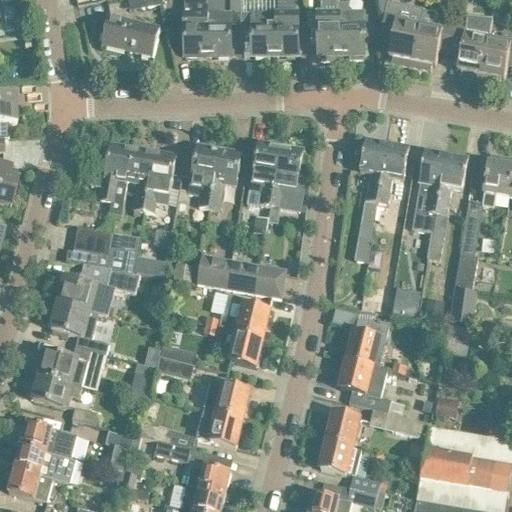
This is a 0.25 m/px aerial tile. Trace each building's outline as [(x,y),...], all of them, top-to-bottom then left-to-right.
[(0,25),(2,26),(3,34),(16,32),(11,0),(0,1),(0,25)] [(140,0),(143,10),(163,6),(161,0),(140,0)] [(226,16),(226,1),(208,1),(208,2),(208,59),(232,59),(232,27),(241,27),(241,47),(242,47),(242,15),(241,3),(239,0),(230,0),(231,16),(226,16)] [(295,15),(295,7),(294,0),(274,0),(275,16),(276,59),(299,58),(299,15),(295,15)] [(318,16),(308,16),(308,30),(318,30),(318,38),(318,58),(320,58),(320,64),(333,64),(333,58),(341,58),(341,14),(337,14),(337,5),(335,1),(322,1),(322,14),(318,14),(318,16)] [(208,2),(184,2),(185,60),(208,59),(208,2)] [(392,66),(411,70),(423,11),(387,4),(387,5),(379,3),(381,27),(383,27),(381,39),(392,41),(389,60),(393,60),(392,66)] [(350,58),(350,64),(364,64),(363,58),(365,58),(364,27),(365,27),(365,13),(353,13),(353,14),(348,14),(348,4),(337,5),(337,14),(341,14),(341,58),(350,58)] [(440,50),(450,52),(455,28),(434,24),(435,16),(423,14),(424,11),(423,11),(411,70),(431,74),(432,68),(436,69),(440,50)] [(252,59),(276,59),(275,16),(252,16),(252,15),(242,15),(242,47),(252,47),(252,59)] [(455,28),(450,52),(461,54),(460,59),(458,73),(462,74),(460,80),(480,84),(481,78),(488,42),(492,21),(468,19),(466,30),(455,28)] [(153,60),(158,41),(160,32),(109,20),(102,48),(153,60)] [(481,78),(480,84),(500,87),(501,81),(505,82),(508,64),(511,64),(511,39),(502,37),(501,45),(488,42),(481,78)] [(0,141),(2,141),(2,140),(2,127),(8,127),(16,126),(15,99),(0,99),(0,141)] [(371,178),(356,264),(366,266),(369,266),(373,229),(377,207),(388,148),(366,144),(360,176),(371,178)] [(251,195),(249,210),(259,211),(271,213),(271,210),(281,151),(260,147),(256,167),(254,179),(251,195)] [(388,148),(377,207),(388,208),(389,209),(393,182),(404,184),(406,171),(409,152),(388,148)] [(104,192),(102,204),(113,206),(111,217),(122,219),(133,153),(111,149),(109,161),(98,159),(92,189),(104,192)] [(198,150),(190,195),(190,199),(201,201),(200,211),(209,213),(220,154),(198,150)] [(281,151),(271,210),(281,212),(300,215),(305,184),(298,183),(303,154),(281,151)] [(128,184),(139,186),(134,214),(144,215),(154,156),(133,153),(122,219),(128,184)] [(241,158),(220,154),(209,213),(219,215),(224,187),(236,189),(241,158)] [(421,186),(413,233),(433,237),(436,217),(447,158),(425,154),(422,174),(420,186),(421,186)] [(144,215),(154,217),(156,207),(168,208),(176,160),(154,156),(144,215)] [(447,158),(436,217),(447,219),(452,192),(463,194),(465,182),(468,162),(447,158)] [(496,199),(510,201),(511,189),(511,162),(491,159),(484,197),(485,197),(483,210),(494,212),(496,199)] [(0,207),(10,210),(17,183),(6,180),(9,167),(0,164),(0,207)] [(465,230),(460,258),(475,259),(480,232),(465,230)] [(110,261),(114,237),(78,231),(74,255),(89,258),(110,261)] [(133,279),(134,278),(133,278),(137,255),(123,253),(125,239),(114,237),(110,261),(89,258),(87,269),(112,273),(111,275),(133,279)] [(429,262),(428,263),(440,265),(445,239),(433,237),(429,262)] [(460,258),(455,292),(473,295),(479,260),(475,259),(460,258)] [(138,274),(165,277),(166,262),(139,260),(138,274)] [(226,292),(231,265),(202,260),(197,287),(226,292)] [(245,296),(256,298),(261,270),(231,265),(226,292),(245,296)] [(177,267),(174,283),(192,287),(195,271),(177,267)] [(85,268),(81,282),(107,289),(135,297),(140,279),(134,278),(133,279),(111,275),(112,273),(87,269),(85,268)] [(261,270),(256,298),(272,301),(273,300),(282,302),(286,274),(261,270)] [(66,281),(59,307),(100,318),(102,319),(107,320),(114,294),(100,290),(85,286),(66,281)] [(395,315),(419,319),(423,295),(399,290),(395,315)] [(455,292),(449,327),(470,330),(475,296),(473,295),(455,292)] [(207,320),(205,329),(262,343),(269,314),(251,310),(252,305),(231,299),(225,321),(222,320),(221,323),(207,320)] [(445,305),(428,302),(425,321),(442,323),(445,305)] [(59,307),(52,333),(79,341),(76,351),(106,359),(109,347),(94,344),(93,343),(100,318),(59,307)] [(357,328),(359,318),(339,313),(336,323),(357,328)] [(391,327),(381,326),(370,325),(367,339),(355,336),(348,364),(388,374),(380,371),(391,327)] [(449,327),(449,329),(444,360),(466,364),(471,332),(469,332),(470,330),(449,327)] [(256,371),(262,343),(205,329),(203,337),(217,340),(215,346),(231,350),(228,364),(256,371)] [(106,359),(76,351),(73,362),(46,355),(40,379),(82,390),(88,367),(103,371),(106,359)] [(195,369),(160,361),(156,375),(191,384),(195,369)] [(381,402),(388,374),(348,364),(341,392),(352,395),(349,407),(374,413),(389,417),(392,404),(381,402)] [(466,370),(445,367),(442,383),(463,387),(466,370)] [(33,404),(53,409),(68,413),(71,399),(79,401),(82,390),(40,379),(33,404)] [(250,395),(230,390),(211,386),(204,414),(243,423),(250,395)] [(459,403),(441,400),(438,417),(457,421),(459,403)] [(76,411),(73,424),(96,429),(97,422),(99,417),(76,411)] [(431,427),(389,417),(374,413),(370,428),(427,443),(429,433),(431,427)] [(236,452),(243,423),(204,414),(197,442),(236,452)] [(335,416),(328,445),(352,451),(359,422),(335,416)] [(78,439),(47,431),(27,426),(21,449),(60,459),(77,464),(72,462),(78,439)] [(139,441),(141,441),(158,445),(171,448),(174,435),(174,434),(155,429),(143,427),(140,440),(139,441)] [(505,511),(511,475),(511,447),(488,443),(429,433),(427,443),(417,504),(432,507),(442,508),(453,510),(464,511),(505,511)] [(106,447),(130,452),(131,448),(132,449),(134,439),(134,438),(133,441),(109,435),(106,447)] [(171,448),(177,450),(181,437),(174,435),(171,448)] [(155,459),(188,467),(192,468),(187,491),(225,500),(231,476),(220,473),(222,461),(177,450),(171,448),(158,445),(155,459)] [(328,445),(321,473),(341,478),(345,479),(346,478),(354,479),(356,480),(363,453),(352,451),(328,445)] [(77,464),(60,459),(21,449),(15,472),(54,483),(70,487),(77,464)] [(385,458),(372,455),(370,463),(383,467),(385,458)] [(107,471),(124,476),(127,467),(109,463),(107,471)] [(127,467),(124,476),(142,480),(144,472),(127,467)] [(124,476),(107,471),(104,482),(119,486),(120,483),(122,484),(124,476)] [(47,506),(54,483),(15,472),(9,496),(47,506)] [(121,499),(131,502),(148,505),(150,495),(134,492),(135,487),(140,488),(142,480),(124,476),(122,484),(124,485),(121,499)] [(379,495),(386,497),(386,496),(384,496),(386,487),(381,486),(356,480),(354,479),(350,493),(378,499),(379,495)] [(222,511),(225,500),(187,491),(181,511),(222,511)] [(113,507),(116,498),(100,493),(97,503),(113,507)] [(350,493),(348,504),(353,505),(352,507),(373,511),(374,511),(375,510),(382,511),(386,497),(379,495),(378,499),(350,493)] [(314,496),(309,511),(351,511),(352,507),(353,505),(348,504),(340,502),(333,501),(321,498),(314,496)]
